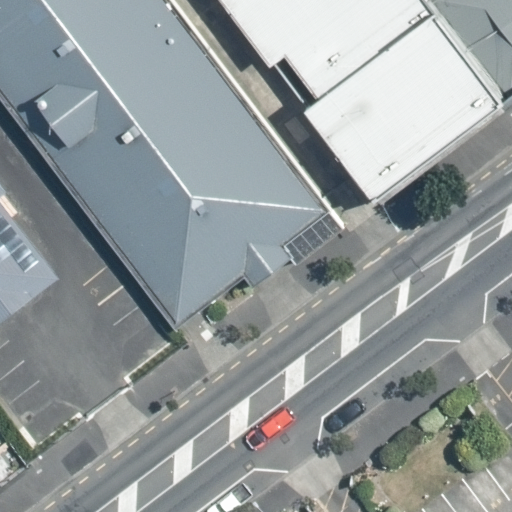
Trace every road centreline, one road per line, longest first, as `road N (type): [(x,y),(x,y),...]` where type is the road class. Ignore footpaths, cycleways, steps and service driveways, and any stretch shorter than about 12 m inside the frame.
road 1 (secondary): [(68,511),(511,180)]
road 2 (secondary): [(511,261),(173,511)]
